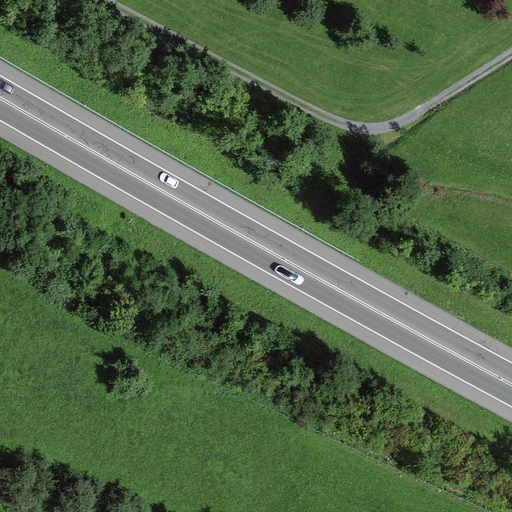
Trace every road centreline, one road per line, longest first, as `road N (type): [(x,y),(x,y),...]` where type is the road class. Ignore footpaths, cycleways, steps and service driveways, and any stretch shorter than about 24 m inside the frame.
road 1 (trunk): [(0,95),(511,382)]
road 2 (track): [(105,0),(341,128),(408,119),(511,54)]
